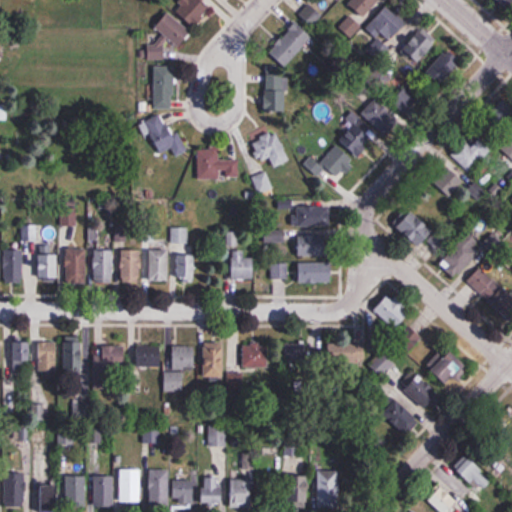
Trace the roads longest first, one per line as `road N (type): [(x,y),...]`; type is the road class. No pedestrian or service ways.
road 1 (residential): [(348,301),(332,311),(0,308)]
road 2 (residential): [(504,52),(370,197),(358,285),(348,301)]
road 3 (residential): [(511,358),(368,511)]
road 4 (residential): [(511,368),(363,235)]
road 5 (residential): [(261,0),(229,35),(212,134)]
